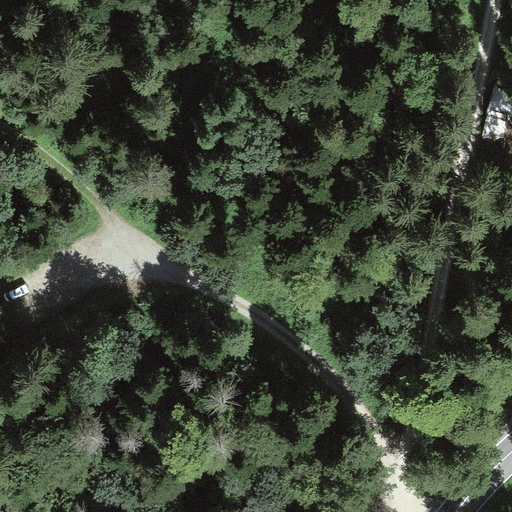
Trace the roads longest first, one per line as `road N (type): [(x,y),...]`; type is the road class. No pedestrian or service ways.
road 1 (track): [(406,511),(393,460),(412,410),(495,0)]
road 2 (track): [(195,278),(298,349),(393,460)]
road 3 (track): [(195,278),(0,344)]
road 4 (track): [(51,159),(195,278)]
